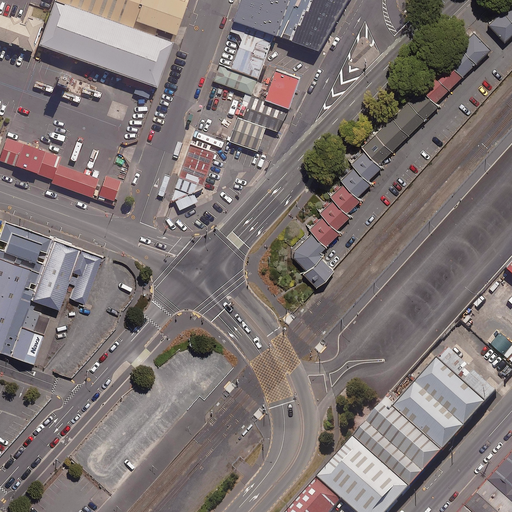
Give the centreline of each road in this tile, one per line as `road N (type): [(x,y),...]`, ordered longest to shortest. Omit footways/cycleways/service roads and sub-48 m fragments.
road 1 (secondary): [(249,511),(296,456),(301,417),(269,342),(199,269)]
road 2 (unclassified): [(219,0),(133,240)]
road 3 (tertiary): [(82,395),(199,269)]
road 4 (trunk): [(307,154),(314,107),(375,0)]
road 5 (trunk): [(307,154),(199,269)]
road 6 (trunk): [(405,49),(307,154)]
road 7 (trunk): [(0,192),(133,240)]
road 8 (tertiary): [(511,411),(421,511)]
road 9 (tertiary): [(0,487),(82,395)]
